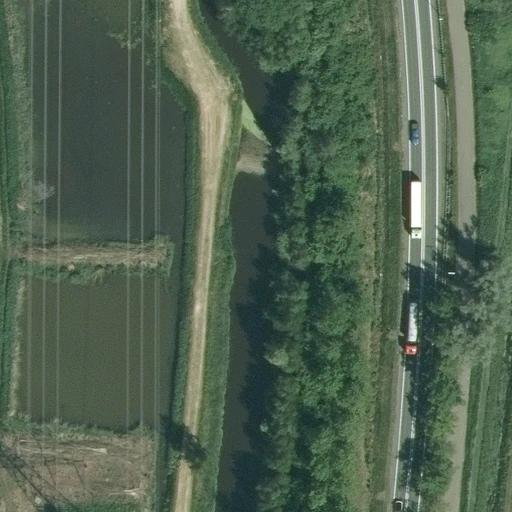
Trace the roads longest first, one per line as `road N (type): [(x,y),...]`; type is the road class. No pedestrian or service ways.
road 1 (unclassified): [(449,511),(466,188),(454,0)]
road 2 (trunk): [(404,511),(423,178),(414,0)]
